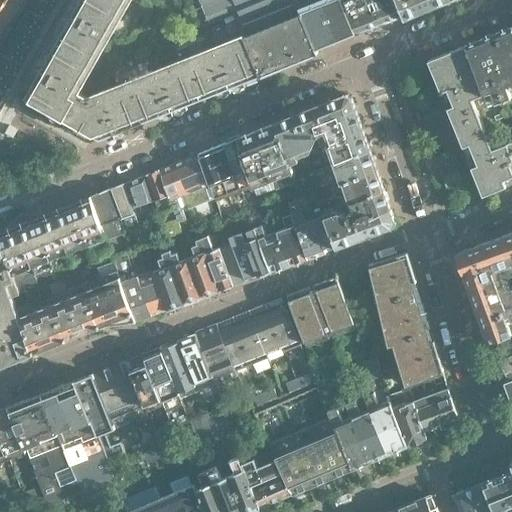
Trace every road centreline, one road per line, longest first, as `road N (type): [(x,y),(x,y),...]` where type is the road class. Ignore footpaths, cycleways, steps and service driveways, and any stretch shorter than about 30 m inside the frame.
road 1 (residential): [(0,392),(395,242),(427,237)]
road 2 (residential): [(0,211),(364,59)]
road 3 (residential): [(427,237),(499,447)]
road 4 (residential): [(427,237),(364,59)]
road 5 (residential): [(499,447),(341,511)]
road 6 (residential): [(364,59),(511,1)]
